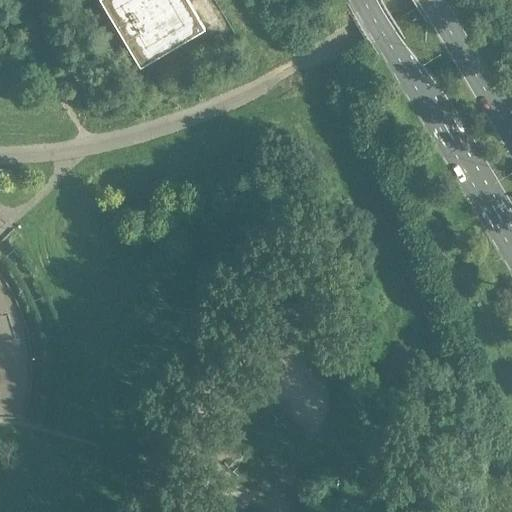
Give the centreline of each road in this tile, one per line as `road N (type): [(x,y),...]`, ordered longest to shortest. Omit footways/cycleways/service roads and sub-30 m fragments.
road 1 (secondary): [(363,0),(511,246)]
road 2 (secondary): [(511,135),(432,0)]
